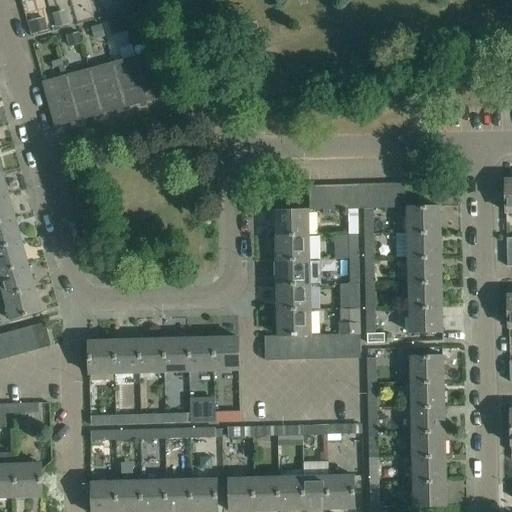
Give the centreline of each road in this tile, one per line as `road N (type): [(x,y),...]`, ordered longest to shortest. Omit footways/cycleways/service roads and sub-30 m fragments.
road 1 (residential): [(81,294),(99,301),(210,297),(229,286),(236,268),(234,149)]
road 2 (residential): [(0,18),(70,279),(81,294)]
road 3 (residential): [(234,149),(478,144)]
road 4 (residential): [(74,511),(73,325),(81,294)]
road 5 (residential): [(234,149),(193,0)]
road 6 (residential): [(482,274),(478,144)]
road 7 (residential): [(487,511),(483,389)]
